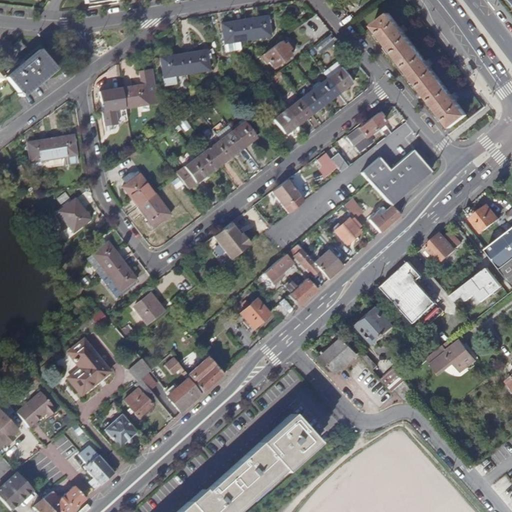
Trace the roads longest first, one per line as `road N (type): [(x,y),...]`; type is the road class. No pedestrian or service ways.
road 1 (residential): [(387,86),(152,265),(98,195),(77,81)]
road 2 (primary): [(101,511),(467,177)]
road 3 (primary): [(438,0),(511,97)]
road 4 (residential): [(467,177),(387,86)]
